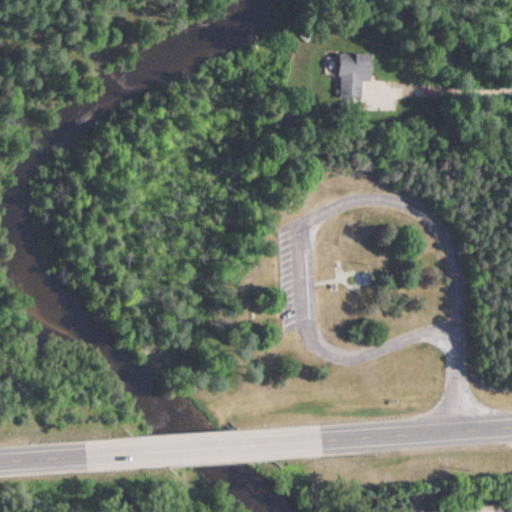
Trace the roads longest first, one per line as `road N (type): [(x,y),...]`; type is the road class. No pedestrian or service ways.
road 1 (secondary): [(511,424),(260,444)]
road 2 (secondary): [(151,452),(0,461)]
